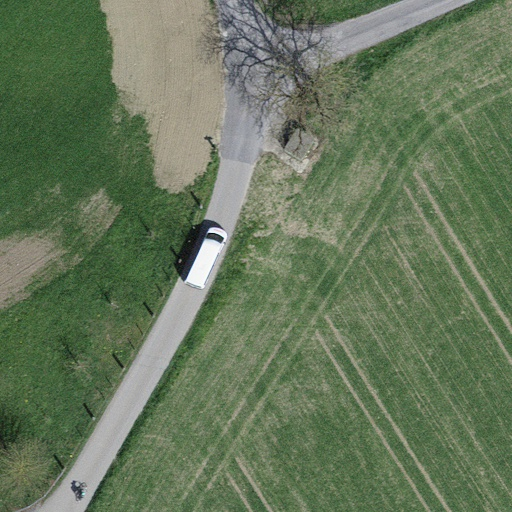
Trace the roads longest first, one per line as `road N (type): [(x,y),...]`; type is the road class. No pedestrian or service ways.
road 1 (track): [(64,511),(157,351),(220,218),(247,105),(227,0)]
road 2 (track): [(471,0),(247,105)]
